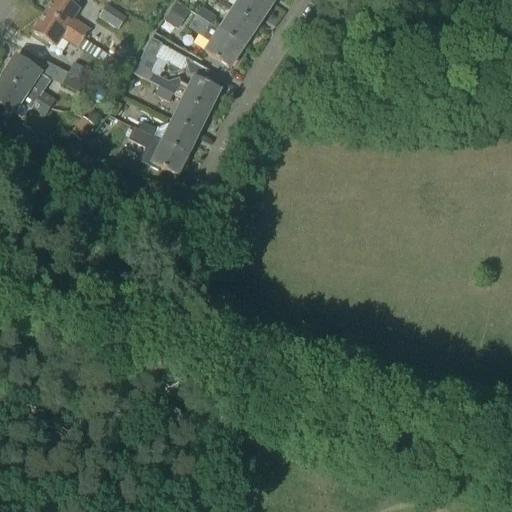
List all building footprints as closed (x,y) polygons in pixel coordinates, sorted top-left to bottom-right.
[(84,42),(91,32),(74,21),(80,12),(62,0),(54,0),(45,15),(84,42)] [(258,27),(272,5),(264,0),(242,0),(235,12),(258,27)] [(190,14),(176,4),(164,22),(178,32),(190,14)] [(117,32),(125,20),(107,7),(98,19),(117,32)] [(202,10),(197,18),(210,26),(215,19),(202,10)] [(243,49),(258,27),(235,12),(221,33),(220,34),(243,49)] [(84,42),(45,15),(32,34),(56,50),(62,40),(78,51),(79,50),(93,59),(98,51),(84,42)] [(197,18),(190,29),(213,44),(206,56),(229,71),(243,49),(220,34),(221,33),(210,26),(197,18)] [(162,47),(151,40),(133,76),(147,83),(159,89),(173,96),(184,101),(184,102),(208,114),(219,92),(217,91),(222,80),(187,61),(185,63),(190,77),(195,80),(190,89),(181,85),(179,81),(168,84),(151,76),(157,62),(154,61),(162,47)] [(51,108),(54,103),(42,95),(50,83),(40,76),(41,75),(17,60),(5,78),(36,98),(51,108)] [(92,85),(96,76),(73,65),(69,73),(92,85)] [(85,98),(92,85),(69,73),(62,87),(85,98)] [(51,108),(36,98),(5,78),(0,85),(0,107),(13,116),(21,104),(31,111),(32,109),(45,118),(51,108)] [(169,104),(173,96),(159,89),(155,97),(169,104)] [(198,135),(208,114),(184,102),(174,124),(198,135)] [(93,128),(84,120),(71,135),(80,143),(93,128)] [(174,124),(163,145),(188,157),(198,135),(174,124)] [(142,125),(138,133),(151,139),(155,131),(142,125)] [(151,139),(138,133),(133,130),(127,142),(145,151),(139,164),(158,173),(159,170),(177,179),(188,157),(163,145),(151,139)]
